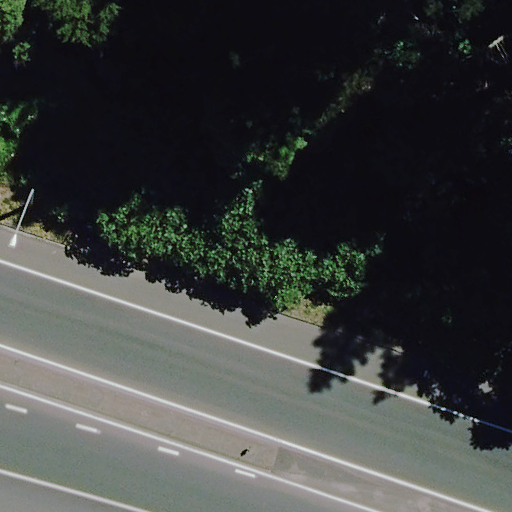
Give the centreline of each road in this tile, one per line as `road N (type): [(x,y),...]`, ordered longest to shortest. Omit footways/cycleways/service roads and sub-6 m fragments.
road 1 (trunk): [(0,315),(511,492)]
road 2 (trunk): [(156,511),(0,455)]
